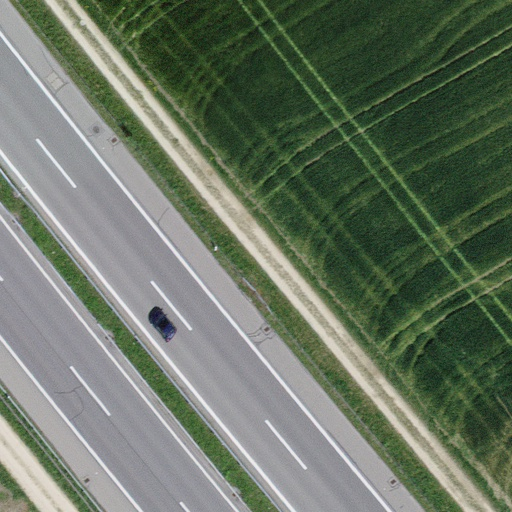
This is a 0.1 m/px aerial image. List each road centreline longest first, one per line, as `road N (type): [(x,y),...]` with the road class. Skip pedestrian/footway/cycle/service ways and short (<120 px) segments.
road 1 (track): [(477,511),(55,0)]
road 2 (motorway): [(339,511),(0,95)]
road 3 (motorway): [(0,274),(192,511)]
